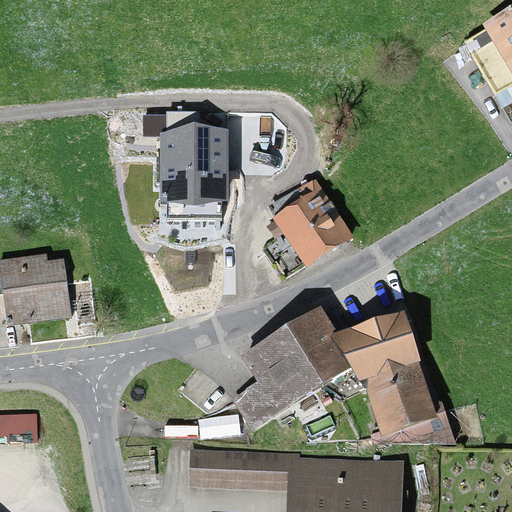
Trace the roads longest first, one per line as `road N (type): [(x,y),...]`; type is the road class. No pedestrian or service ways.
road 1 (residential): [(90,356),(219,328),(302,294),(511,173)]
road 2 (residential): [(117,511),(90,356)]
